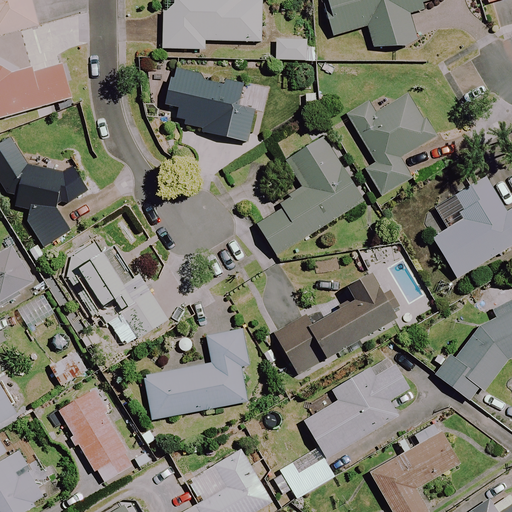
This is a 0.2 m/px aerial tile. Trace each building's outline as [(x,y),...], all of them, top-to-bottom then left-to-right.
[(0,0),(0,35),(37,25),(30,0),(0,0)] [(165,0),(165,10),(164,50),(205,52),(206,42),(260,45),(262,0),(165,0)] [(440,0),(326,0),(336,37),(368,29),(375,54),(418,42),(410,15),(425,11),(423,5),(440,0)] [(316,53),(316,43),(277,42),(277,62),(315,63),(316,53)] [(0,121),(72,101),(63,67),(33,76),(32,71),(0,80),(0,121)] [(204,76),(175,70),(166,107),(180,110),(176,124),(203,130),(202,134),(247,145),(255,112),(239,108),(244,86),(226,81),(225,87),(202,82),(204,76)] [(433,141),(406,95),(371,115),(367,108),(349,118),(376,164),(366,171),(382,199),(413,180),(401,160),(433,141)] [(365,202),(325,138),(287,163),(306,193),(256,224),(277,258),(365,202)] [(28,168),(11,139),(0,145),(0,182),(8,196),(17,198),(16,209),(30,211),(28,223),(44,250),(71,234),(58,211),(88,193),(73,168),(63,174),(28,168)] [(511,211),(506,215),(490,186),(457,205),(466,221),(433,240),(457,280),(511,248),(511,211)] [(86,250),(78,238),(66,246),(74,260),(59,269),(93,320),(101,315),(108,326),(122,316),(139,342),(169,322),(141,281),(126,291),(96,244),(86,250)] [(0,306),(35,285),(12,249),(0,256),(0,306)] [(300,380),(397,323),(391,313),(398,309),(389,293),(383,297),(372,278),(350,291),(357,303),(316,327),(310,316),(274,336),(300,380)] [(481,390),(484,393),(510,362),(511,360),(511,313),(485,323),(456,359),(452,356),(442,368),(435,376),(470,404),(481,390)] [(250,366),(243,331),(207,339),(212,366),(144,379),(153,423),(248,404),(241,368),(250,366)] [(0,348),(0,371),(3,377),(22,367),(10,343),(0,348)] [(410,390),(390,357),(332,393),(338,403),(305,423),(328,461),(398,418),(389,403),(410,390)] [(0,426),(18,416),(0,386),(0,426)] [(110,411),(98,390),(59,411),(101,487),(135,468),(106,414),(110,411)] [(460,466),(440,432),(369,474),(390,511),(427,511),(416,492),(460,466)] [(30,473),(20,456),(11,461),(0,442),(0,511),(28,511),(56,496),(39,468),(30,473)] [(261,511),(272,506),(242,450),(186,481),(200,506),(188,511),(261,511)] [(333,479),(316,450),(271,477),(282,495),(291,490),(298,501),(333,479)] [(511,511),(511,499),(492,511),(511,511)]
